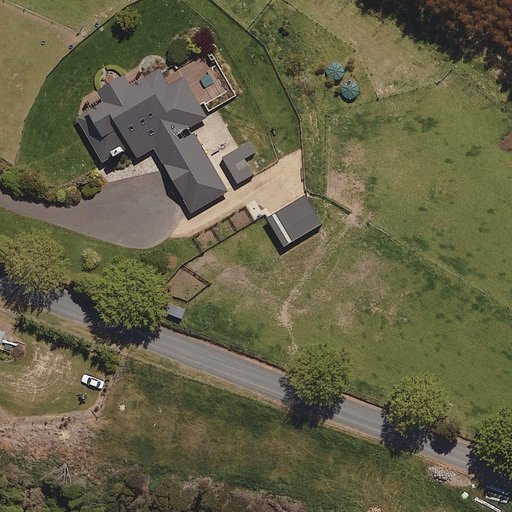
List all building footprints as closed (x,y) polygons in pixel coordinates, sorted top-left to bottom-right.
[(168,80),(159,65),(133,80),(125,66),(99,80),(105,91),(88,101),(93,109),(80,116),(103,159),(132,142),(138,153),(156,144),(192,208),(227,189),(191,123),(207,114),(182,71),(168,80)] [(255,172),(240,146),(224,155),(239,181),(255,172)] [(322,224),(305,196),(268,219),(285,247),(322,224)] [(186,305),(167,297),(162,308),(182,316),(186,305)] [(9,336),(11,331),(0,326),(0,346),(11,351),(16,339),(9,336)]
